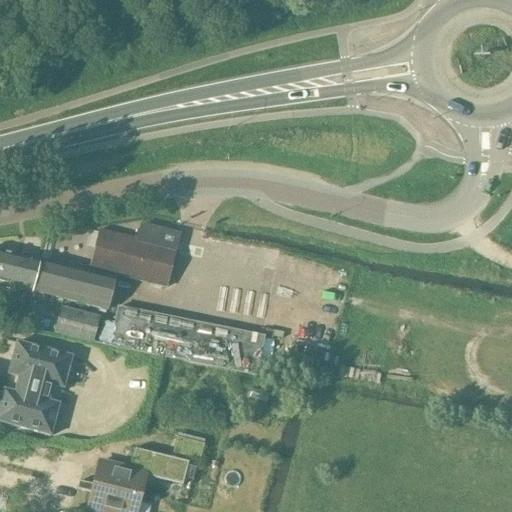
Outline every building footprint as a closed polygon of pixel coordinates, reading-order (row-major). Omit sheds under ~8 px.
[(114,276),(165,288),(178,235),(140,225),(136,240),(98,230),(88,271),(114,277),(114,276)] [(0,283),(15,287),(14,289),(30,293),(38,261),(22,257),(22,259),(0,254),(0,283)] [(33,279),(30,293),(62,301),(106,311),(114,277),(88,271),(87,272),(87,273),(38,261),(33,279)] [(115,308),(107,348),(254,378),(263,338),(115,308)] [(52,335),(92,344),(98,319),(59,309),(52,335)] [(0,423),(49,437),(58,405),(49,402),(53,388),(62,390),(70,358),(15,344),(6,375),(17,378),(13,394),(3,391),(0,401),(0,423)] [(172,455),(199,462),(204,445),(202,445),(203,442),(178,435),(177,439),(176,439),(172,455)] [(98,463),(95,476),(92,486),(78,482),(76,490),(90,494),(86,509),(98,511),(135,511),(144,477),(182,486),(187,464),(135,451),(130,471),(98,463)]
